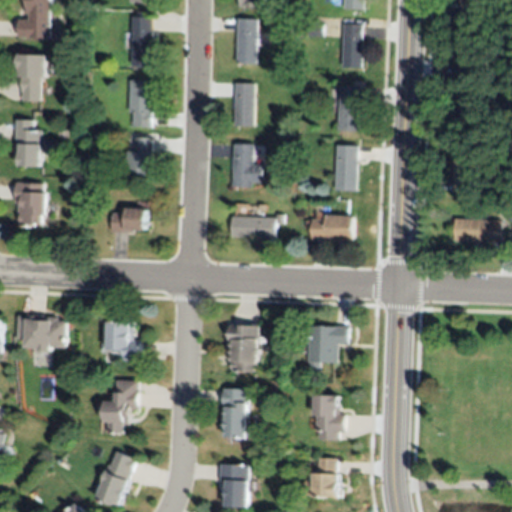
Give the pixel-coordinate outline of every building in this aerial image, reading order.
[(50,0),(49,38),(18,37),(18,18),(30,19),(31,13),(27,13),(27,3),(26,3),(26,0),(50,0)] [(260,0),(260,8),(238,7),(238,0),(260,0)] [(343,0),(364,0),(364,9),(343,8),(343,0)] [(480,17),(459,17),(459,0),(483,0),(483,3),(480,3),(480,17)] [(152,66),(129,66),(129,17),(151,17),(151,43),(152,43),(152,66)] [(235,64),(236,19),(257,20),(256,64),(235,64)] [(362,24),(362,68),(341,68),(343,24),(362,24)] [(478,77),(457,75),(459,31),(481,32),(478,77)] [(48,54),(47,77),(43,77),(43,101),(23,100),(24,77),(19,77),(19,53),(48,54)] [(149,127),(131,126),(131,112),(126,112),(128,81),(150,82),(149,127)] [(253,126),(235,126),(236,84),(254,84),(253,126)] [(339,86),(361,86),(360,131),(338,131),(339,86)] [(458,94),(478,95),(477,106),(479,107),(477,135),(456,134),(458,94)] [(17,121),(33,121),(34,121),(34,130),(42,131),(42,167),(21,167),(21,154),(16,154),(17,121)] [(150,180),(126,179),(126,151),(132,151),(133,138),(151,139),(150,180)] [(232,187),(233,144),(253,145),(253,165),(262,165),(262,183),(252,182),(252,187),(232,187)] [(359,147),(357,190),(335,190),(337,146),(359,147)] [(455,150),(478,151),(477,179),(474,179),(473,193),(454,193),(455,150)] [(503,162),(494,170),(488,163),(498,155),(503,162)] [(44,224),(35,223),(35,227),(21,227),(21,212),(18,212),(19,204),(16,203),(17,183),(45,185),(45,192),(49,192),(47,216),(45,215),(44,224)] [(111,232),(112,213),(125,214),(125,209),(147,210),(146,231),(134,230),(134,234),(111,232)] [(313,240),(314,220),(326,220),(327,215),(355,216),(354,241),(313,240)] [(276,218),(276,239),(232,238),(232,217),(276,218)] [(504,220),(503,245),(455,244),(455,219),(504,220)] [(67,348),(53,347),(52,352),(40,351),(40,349),(26,348),(27,339),(17,339),(18,316),(27,317),(27,315),(45,316),(45,317),(60,317),(60,321),(66,322),(68,322),(67,348)] [(143,341),(143,361),(126,361),(126,351),(110,351),(111,322),(127,322),(127,319),(136,319),(136,341),(143,341)] [(260,325),(260,326),(262,326),(262,349),(261,349),(261,363),(258,363),(258,372),(234,372),(234,362),(231,362),(231,325),(260,325)] [(310,325),(336,327),(336,326),(351,327),(350,345),(340,344),(340,363),(309,362),(310,325)] [(141,381),(141,390),(142,390),(141,410),(133,409),(133,425),(126,425),(125,433),(110,433),(110,423),(107,423),(107,402),(118,402),(118,381),(141,381)] [(256,438),(249,438),(228,437),(228,425),(225,425),(225,389),(251,390),(250,424),(257,424),(256,438)] [(340,440),(321,440),(321,431),(318,431),(318,415),(316,415),(317,395),(342,396),(341,414),(347,414),(346,432),(340,432),(340,440)] [(119,451),(139,459),(129,480),(132,481),(121,507),(98,498),(107,477),(106,476),(110,466),(113,467),(119,451)] [(320,459),(339,459),(338,474),(341,474),(341,500),(338,500),(338,497),(315,496),(315,474),(320,474),(320,459)] [(223,463),(252,465),(251,480),(252,480),(251,508),(228,506),(230,481),(222,481),(223,463)] [(68,511),(70,511),(78,503),(86,511),(68,511)]
